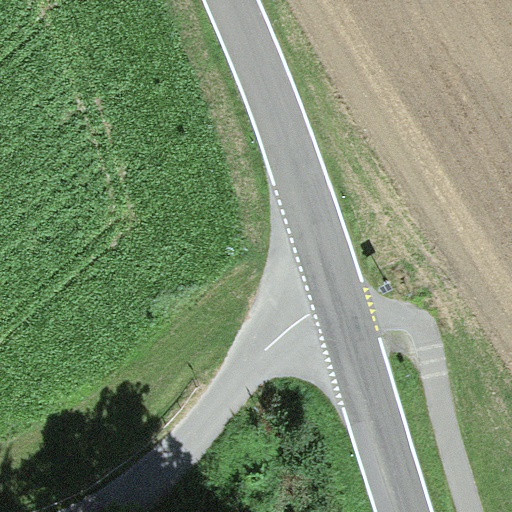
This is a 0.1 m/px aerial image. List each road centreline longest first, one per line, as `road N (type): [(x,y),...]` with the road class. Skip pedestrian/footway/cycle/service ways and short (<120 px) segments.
road 1 (tertiary): [(419,511),(225,0)]
road 2 (track): [(321,246),(231,391),(153,464),(79,511)]
